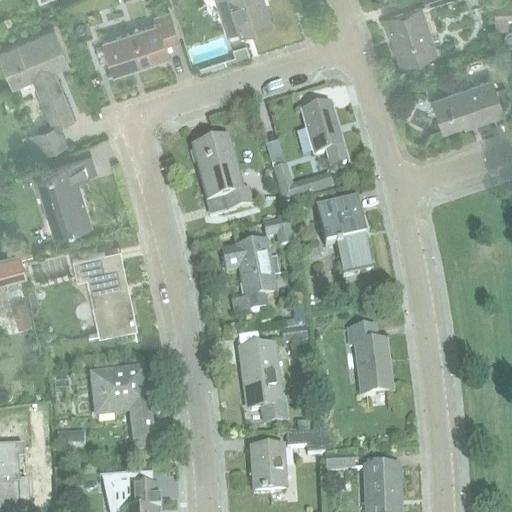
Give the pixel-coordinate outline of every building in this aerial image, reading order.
[(216,0),(227,34),(240,29),(240,31),(270,22),(263,0),(216,0)] [(511,0),(494,1),(494,17),(495,30),(508,30),(508,16),(511,16),(511,0)] [(401,62),(435,50),(421,5),(386,16),(401,62)] [(114,74),(168,55),(164,43),(178,39),(169,11),(155,16),(157,23),(103,41),(114,74)] [(72,117),(52,68),(67,62),(54,30),(0,51),(0,55),(12,85),(33,76),(53,125),(27,135),(35,155),(64,143),(56,123),(72,117)] [(476,120),(503,110),(492,78),(433,98),(442,126),(474,115),(476,120)] [(347,164),(330,105),(301,114),(313,157),(326,153),(330,169),(347,164)] [(243,194),(228,139),(192,149),(207,204),(224,199),(228,213),(253,206),(249,192),(243,194)] [(53,230),(91,218),(77,175),(95,169),(91,156),(36,173),(53,230)] [(292,188),(285,168),(274,172),(285,204),(313,194),(308,182),(292,188)] [(373,270),(357,199),(315,208),(325,250),(336,247),(343,277),(373,270)] [(292,245),(287,221),(263,227),(265,239),(275,237),(278,247),(292,245)] [(275,294),(264,243),(243,247),(243,249),(222,253),(227,273),(240,270),(246,301),(248,300),(250,312),(265,309),(262,297),(275,294)] [(109,268),(106,251),(73,258),(77,278),(89,276),(101,333),(134,326),(127,294),(126,294),(120,266),(109,268)] [(0,281),(25,275),(19,254),(0,258),(0,281)] [(284,345),(308,341),(306,327),(283,331),(284,345)] [(376,344),(374,328),(348,332),(350,348),(356,347),(362,398),(392,394),(385,343),(376,344)] [(283,422),(281,406),(274,347),(240,351),(247,411),(261,409),(264,425),(283,422)] [(154,449),(144,371),(91,378),(96,419),(129,414),(134,452),(154,449)] [(23,415),(0,416),(0,511),(16,511),(16,505),(20,505),(16,448),(25,447),(23,415)] [(306,456),(323,454),(322,432),(284,435),(285,449),(306,448),(306,456)] [(70,436),(57,436),(57,446),(70,446),(70,436)] [(254,494),(286,492),(282,448),(251,451),(254,494)] [(325,458),(325,472),(353,471),(353,457),(325,458)] [(399,511),(398,469),(365,470),(366,511),(399,511)] [(137,477),(105,478),(105,492),(130,491),(130,511),(158,511),(158,487),(137,488),(137,477)]
